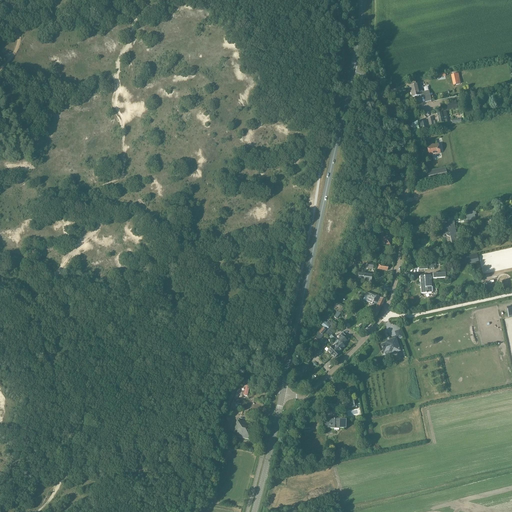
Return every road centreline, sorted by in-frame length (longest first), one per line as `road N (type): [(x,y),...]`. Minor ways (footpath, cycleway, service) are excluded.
road 1 (unknown): [(159,0),(134,18),(118,58),(113,102),(124,130),(124,173),(98,188),(97,226),(36,301),(55,396),(74,436),(68,469),(38,511)]
road 2 (unclassified): [(282,393),(312,390),(382,318),(393,287),(405,145),(387,92),(355,61)]
road 3 (secondary): [(282,393),(355,61)]
road 4 (secondary): [(254,511),(282,393)]
